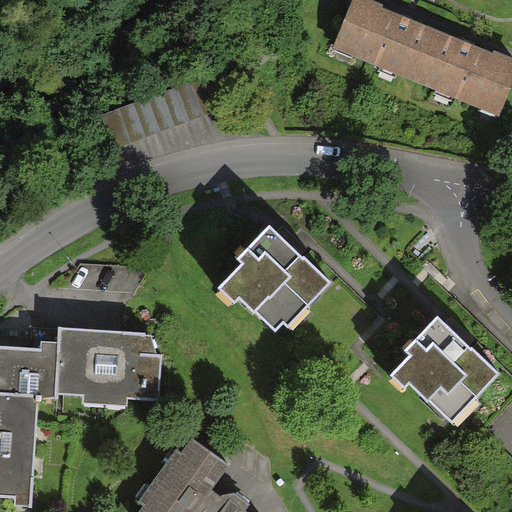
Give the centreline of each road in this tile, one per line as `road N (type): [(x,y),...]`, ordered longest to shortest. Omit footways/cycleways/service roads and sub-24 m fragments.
road 1 (residential): [(458,183),(294,158),(216,165),(126,195),(0,270)]
road 2 (residential): [(458,183),(468,250),(483,285),(511,319)]
